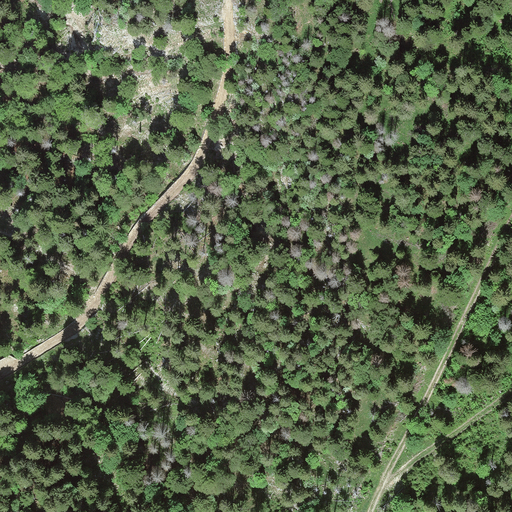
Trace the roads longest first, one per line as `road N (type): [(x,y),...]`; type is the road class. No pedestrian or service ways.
road 1 (track): [(227,0),(228,70),(194,169),(131,240),(79,324),(0,377)]
road 2 (track): [(511,220),(370,511)]
